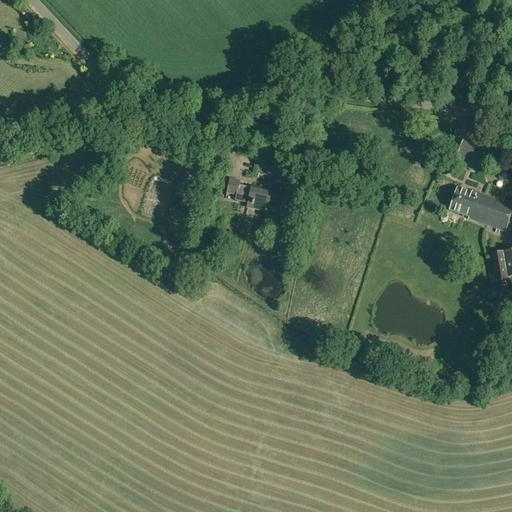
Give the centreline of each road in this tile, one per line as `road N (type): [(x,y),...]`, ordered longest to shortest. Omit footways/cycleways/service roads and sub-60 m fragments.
road 1 (unclassified): [(511,119),(303,91),(130,98),(32,0)]
road 2 (unknown): [(0,147),(134,110),(140,99)]
